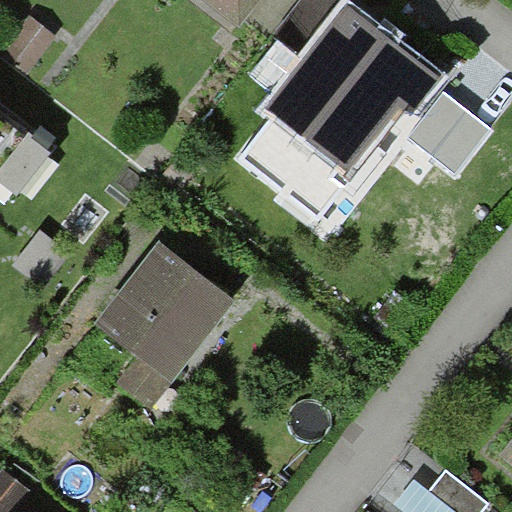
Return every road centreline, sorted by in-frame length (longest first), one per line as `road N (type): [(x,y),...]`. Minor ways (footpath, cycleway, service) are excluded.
road 1 (residential): [(306,511),(511,251)]
road 2 (unknown): [(0,272),(94,154)]
